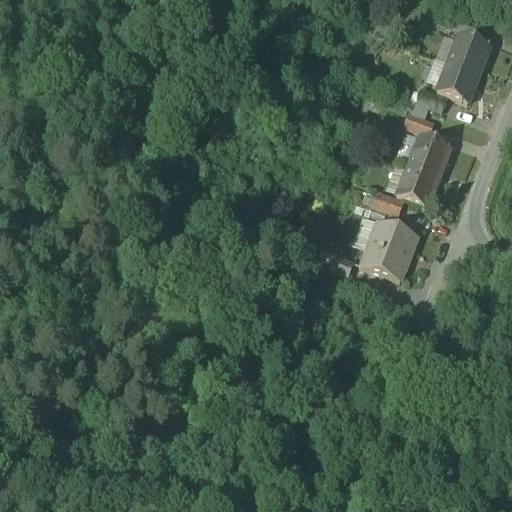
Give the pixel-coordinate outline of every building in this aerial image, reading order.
[(454,19),(449,31),(473,41),(478,29),(454,19)] [(458,40),(436,97),(466,109),(488,52),(458,40)] [(421,94),(416,107),(440,117),(445,104),(421,94)] [(403,131),(428,141),(433,129),(408,119),(403,131)] [(419,143),(396,202),(426,213),(449,154),(419,143)] [(372,211),(397,220),(402,208),(377,198),(372,211)] [(377,228),(360,272),(399,287),(416,243),(377,228)] [(317,272),(347,284),(353,268),(323,257),(317,272)]
